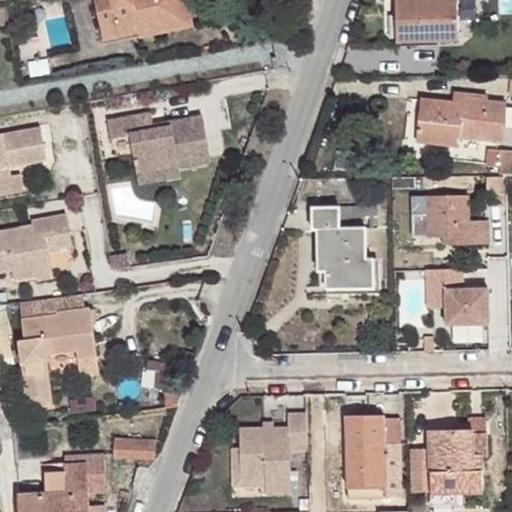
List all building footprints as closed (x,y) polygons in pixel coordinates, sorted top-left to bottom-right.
[(94,0),(104,40),(139,32),(138,26),(179,17),(174,0),(94,0)] [(139,32),(138,32),(139,37),(193,25),(187,0),(174,0),(179,17),(138,26),(139,32)] [(395,0),(397,42),(417,41),(417,35),(437,35),(438,41),(458,40),(457,0),(395,0)] [(488,96),(453,92),(452,102),(462,103),(463,98),(487,101),(488,96)] [(422,99),(418,141),(460,146),(461,137),(502,142),(506,103),(487,101),(463,98),(462,103),(452,102),(422,99)] [(150,113),(108,120),(111,138),(130,135),(137,174),(179,167),(210,161),(202,117),(169,123),(170,127),(154,130),(150,113)] [(40,127),(0,134),(0,196),(13,194),(10,176),(9,167),(6,152),(16,151),(18,165),(46,160),(40,127)] [(6,152),(9,167),(18,165),(16,151),(6,152)] [(511,152),(502,151),(499,175),(511,174),(511,152)] [(179,167),(137,174),(139,183),(181,175),(179,167)] [(21,175),(10,176),(13,194),(24,192),(21,175)] [(392,177),(392,189),(415,188),(415,177),(392,177)] [(487,177),(487,206),(505,206),(504,177),(487,177)] [(413,214),(414,237),(442,236),(454,236),(454,245),(489,244),(488,221),(469,221),(468,196),(428,197),(429,213),(413,214)] [(325,273),(325,290),(349,290),(349,283),(375,283),(374,258),(367,258),(367,228),(378,227),(378,206),(310,207),(311,230),(316,230),(317,262),(324,262),(325,273)] [(22,227),(0,231),(0,272),(13,270),(15,280),(37,277),(35,268),(51,265),(48,250),(72,246),(66,214),(32,221),(33,225),(35,235),(24,237),(22,227)] [(33,225),(22,227),(24,237),(35,235),(33,225)] [(454,236),(442,236),(443,245),(454,245),(454,236)] [(111,256),(113,270),(130,267),(128,253),(111,256)] [(324,262),(317,262),(317,273),(325,273),(324,262)] [(51,265),(35,268),(37,277),(37,280),(53,277),(51,265)] [(463,288),(463,269),(427,270),(428,307),(446,307),(446,324),(489,323),(488,288),(463,288)] [(21,302),(23,319),(57,314),(57,312),(85,308),(83,293),(21,302)] [(57,314),(23,319),(26,340),(18,341),(27,408),(53,405),(46,355),(77,351),(78,360),(96,357),(90,308),(85,308),(57,312),(57,314)] [(6,310),(0,311),(0,361),(2,361),(2,359),(13,357),(8,334),(11,333),(6,310)] [(96,357),(78,360),(80,377),(99,375),(96,357)] [(153,364),(150,389),(166,391),(169,366),(153,364)] [(240,448),(241,480),(261,480),(261,494),(291,493),(290,451),(307,451),(306,413),(288,414),(288,427),(274,428),(262,428),(239,429),(240,448)] [(345,416),(347,487),(386,486),(386,496),(401,496),(400,418),(385,418),(385,415),(345,416)] [(468,418),(468,429),(472,429),(472,434),(487,434),(487,418),(468,418)] [(431,491),(431,494),(454,494),(483,493),(482,456),(488,456),(487,434),(472,434),(472,429),(468,429),(429,430),(430,449),(431,491)] [(155,460),(156,440),(115,438),(114,458),(155,460)] [(231,448),(232,488),(261,487),(261,480),(241,480),(240,448),(231,448)] [(413,450),(414,491),(431,491),(430,449),(413,450)] [(89,511),(89,508),(89,492),(106,491),(105,455),(65,457),(65,471),(45,472),(46,494),(18,495),(18,511),(89,511)] [(347,487),(347,497),(386,496),(386,486),(347,487)] [(431,494),(431,506),(454,506),(454,494),(431,494)]
